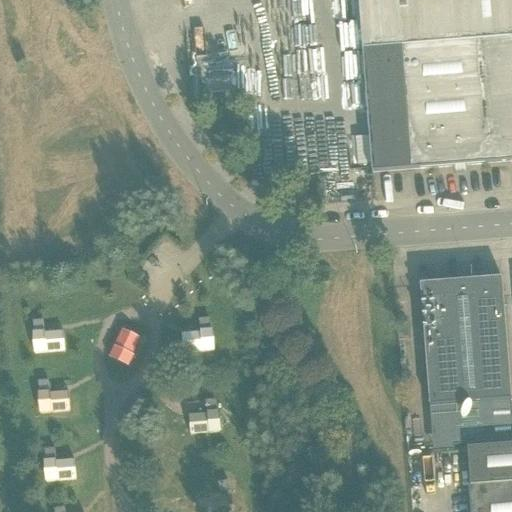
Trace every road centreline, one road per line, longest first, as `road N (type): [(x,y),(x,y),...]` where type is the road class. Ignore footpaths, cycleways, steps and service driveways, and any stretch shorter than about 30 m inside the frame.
road 1 (unclassified): [(323,239),(272,233),(214,190),(178,148),(139,79),(114,0)]
road 2 (unclassified): [(323,239),(511,224)]
